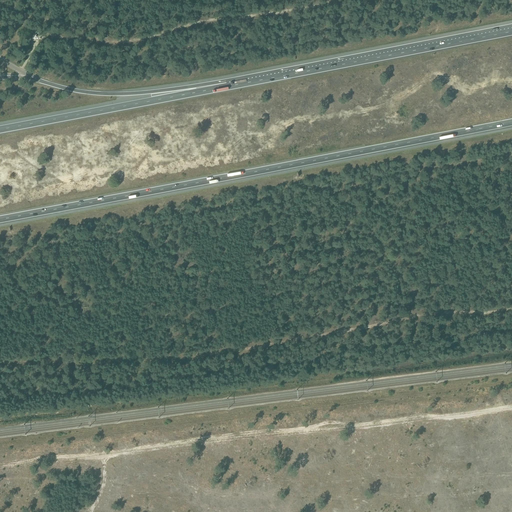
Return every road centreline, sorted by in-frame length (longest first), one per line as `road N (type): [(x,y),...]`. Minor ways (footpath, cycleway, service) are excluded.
road 1 (motorway): [(0,219),(511,122)]
road 2 (track): [(0,364),(194,357),(428,313),(511,308)]
road 3 (track): [(0,465),(511,406)]
road 4 (track): [(339,0),(123,42),(0,6)]
road 5 (motorway): [(511,31),(228,87)]
road 6 (motorway): [(228,87),(0,129)]
road 7 (motorway): [(228,87),(109,94),(34,79)]
